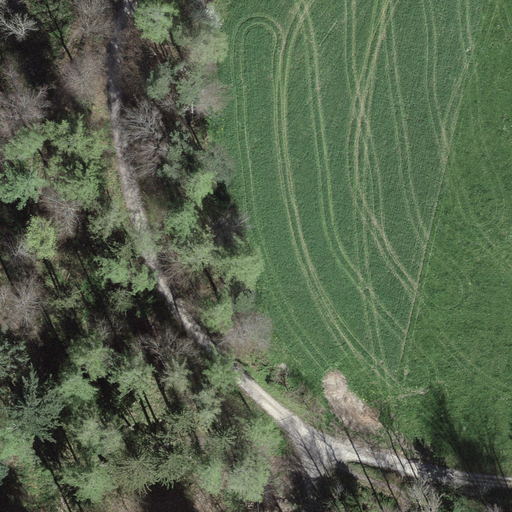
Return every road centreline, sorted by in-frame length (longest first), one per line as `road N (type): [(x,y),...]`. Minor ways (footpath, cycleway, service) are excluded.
road 1 (track): [(132,1),(117,30),(117,92),(125,165),(157,269),(210,348),(254,394),(320,441)]
road 2 (track): [(320,441),(422,469),(511,482)]
road 3 (track): [(504,511),(408,491),(323,460)]
